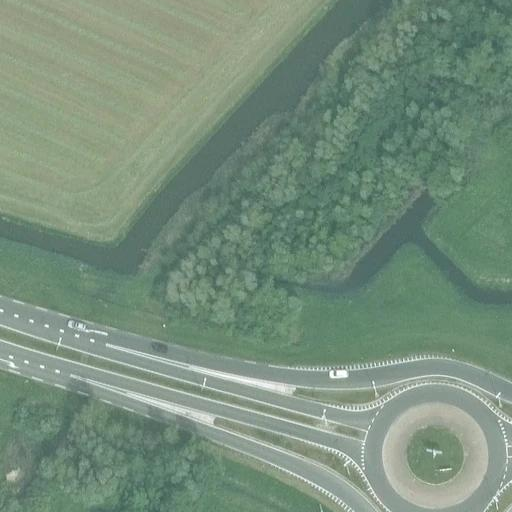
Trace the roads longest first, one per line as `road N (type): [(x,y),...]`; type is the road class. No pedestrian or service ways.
road 1 (trunk): [(511,394),(452,368),(320,381),(78,336)]
road 2 (primary): [(59,372),(323,479),(364,511)]
road 3 (primary): [(59,372),(372,456)]
road 4 (primary): [(381,423),(180,373),(78,336)]
road 5 (trunk): [(493,432),(469,404),(434,393),(409,399),(381,423)]
